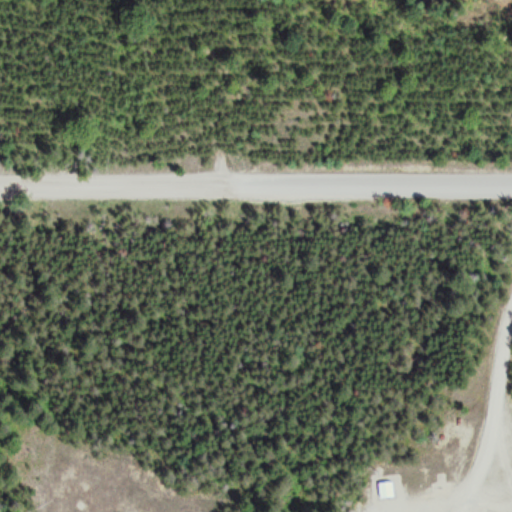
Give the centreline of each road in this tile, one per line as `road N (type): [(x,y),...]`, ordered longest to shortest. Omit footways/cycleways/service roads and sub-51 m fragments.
road 1 (residential): [(228,184),(511,184)]
road 2 (residential): [(0,184),(228,184)]
road 3 (track): [(451,511),(492,424),(511,301)]
